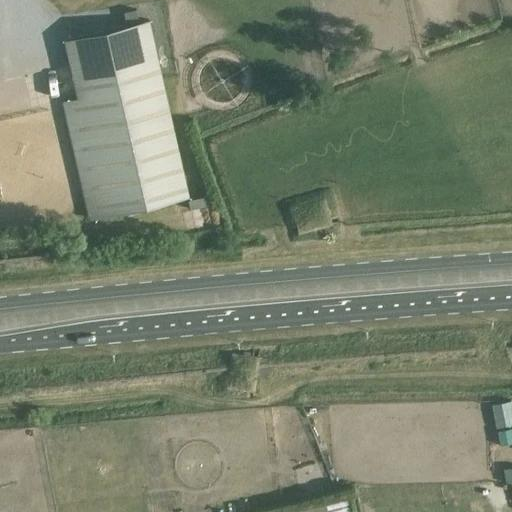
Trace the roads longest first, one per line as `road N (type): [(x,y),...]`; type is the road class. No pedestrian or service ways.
road 1 (primary): [(511,258),(0,306)]
road 2 (primary): [(0,345),(511,298)]
